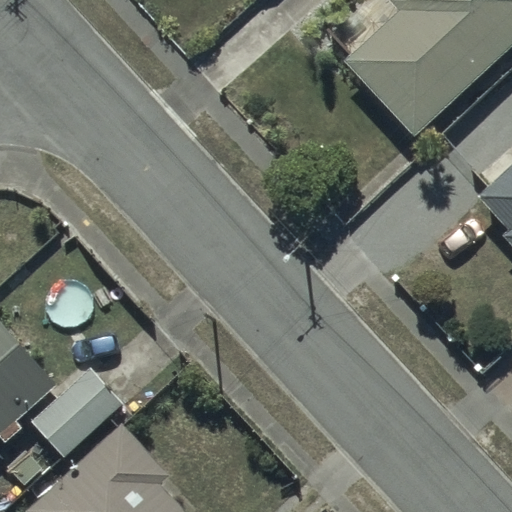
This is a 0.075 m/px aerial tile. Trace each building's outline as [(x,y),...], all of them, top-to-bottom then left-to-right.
[(511,37),(511,0),(398,0),(342,53),(415,130),(511,37)] [(511,141),(508,137),(476,166),(484,174),(474,184),(507,219),(499,227),(511,241),(511,141)] [(0,424),(55,378),(0,313),(0,424)] [(31,413),(62,450),(123,400),(91,363),(31,413)] [(121,414),(27,500),(37,511),(193,511),(160,476),(170,467),(121,414)]
